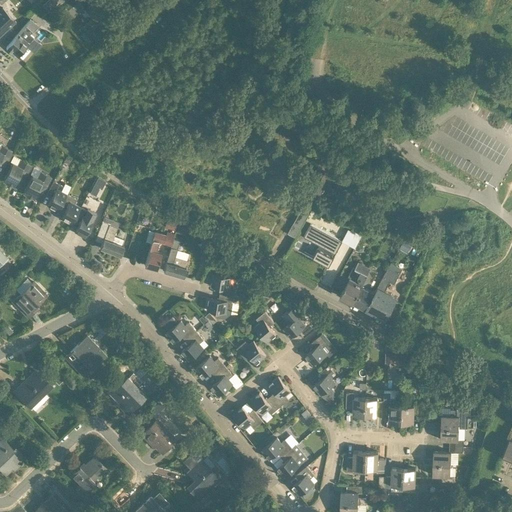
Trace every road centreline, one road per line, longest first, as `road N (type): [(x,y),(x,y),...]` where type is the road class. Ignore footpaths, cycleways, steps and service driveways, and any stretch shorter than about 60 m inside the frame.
road 1 (residential): [(511,395),(340,310),(108,175),(0,76)]
road 2 (unclassified): [(511,223),(468,194),(361,173),(301,135),(277,104),(271,76),(288,0)]
road 3 (residential): [(145,474),(93,424),(0,504)]
road 4 (residential): [(216,414),(110,292)]
road 5 (residential): [(110,292),(0,208)]
road 6 (residential): [(0,354),(110,292)]
road 7 (residential): [(295,511),(216,414)]
